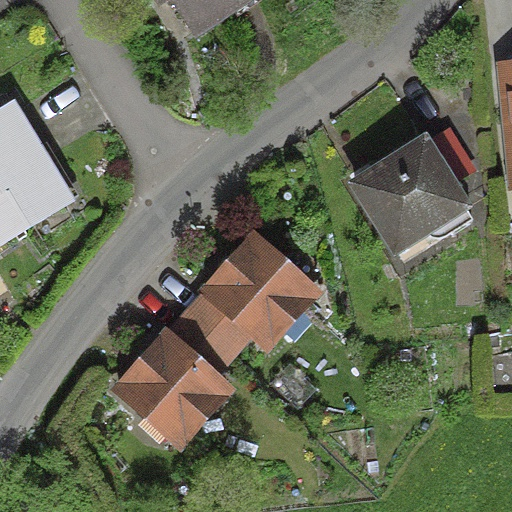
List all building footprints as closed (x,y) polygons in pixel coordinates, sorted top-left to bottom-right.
[(171,0),(198,39),(254,0),(171,0)] [(511,59),(496,62),(509,190),(511,189),(511,59)] [(16,99),(0,108),(0,245),(76,201),(16,99)] [(450,126),(432,137),(458,180),(475,170),(450,126)] [(428,130),(347,179),(393,256),(429,234),(468,210),(474,207),(458,180),(432,137),(428,130)] [(472,218),(468,210),(429,234),(434,238),(438,238),(442,237),(472,218)] [(322,291),(253,229),(198,290),(202,294),(252,339),(267,352),(322,291)] [(252,339),(202,294),(169,331),(221,375),(252,339)] [(169,331),(164,327),(108,391),(181,453),(237,389),(221,375),(169,331)]
